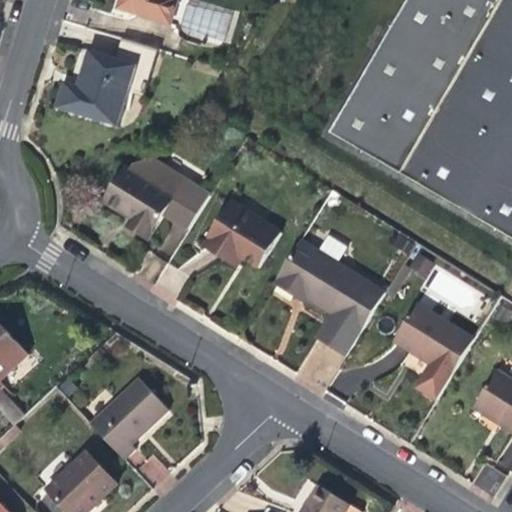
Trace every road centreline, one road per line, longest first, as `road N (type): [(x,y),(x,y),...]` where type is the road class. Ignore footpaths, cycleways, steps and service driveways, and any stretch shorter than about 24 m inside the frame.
road 1 (residential): [(276,403),(12,229)]
road 2 (residential): [(457,511),(276,403)]
road 3 (residential): [(161,511),(276,403)]
road 4 (residential): [(0,115),(36,0)]
